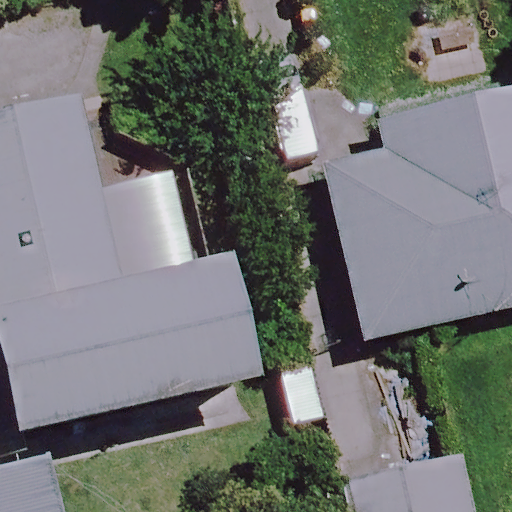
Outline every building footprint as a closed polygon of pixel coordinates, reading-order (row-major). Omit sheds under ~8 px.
[(511,319),(511,106),(373,140),(381,172),(319,187),(359,356),(511,319)] [(0,323),(111,300),(71,107),(0,121),(0,323)] [(242,404),(216,285),(0,330),(0,439),(3,455),(242,404)] [(344,506),(312,511),(464,511),(457,469),(341,492),(344,506)] [(0,511),(51,511),(41,471),(0,481),(0,511)]
